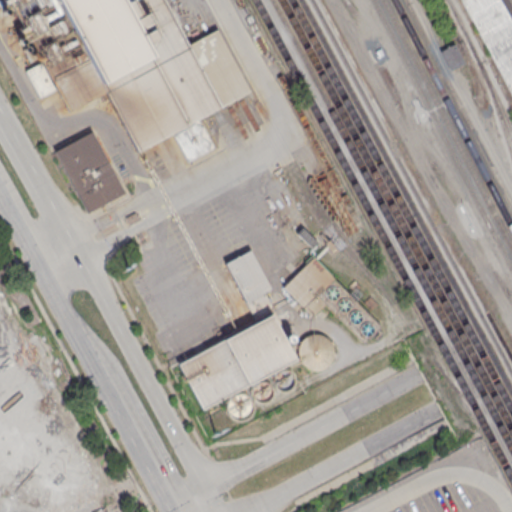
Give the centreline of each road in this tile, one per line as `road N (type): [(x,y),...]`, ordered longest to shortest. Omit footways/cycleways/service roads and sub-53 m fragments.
road 1 (tertiary): [(205,489),(74,249)]
road 2 (tertiary): [(419,372),(205,489)]
road 3 (tertiary): [(249,511),(440,409)]
road 4 (tertiary): [(104,368),(177,504)]
road 5 (tertiary): [(74,249),(0,118)]
road 6 (tertiary): [(43,265),(104,368)]
